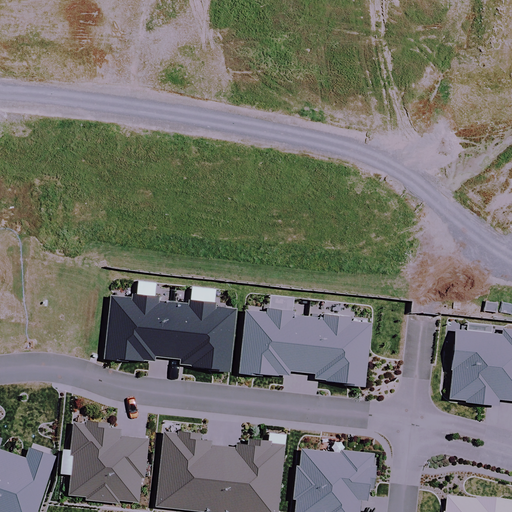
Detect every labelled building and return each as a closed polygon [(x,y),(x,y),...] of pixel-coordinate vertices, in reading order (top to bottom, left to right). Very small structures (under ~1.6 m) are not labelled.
[(227,373),(234,308),(213,306),(213,302),(185,299),(185,303),(156,300),(156,296),(128,293),(128,297),(107,294),(100,359),(114,361),(114,360),(141,362),(141,361),(152,362),(152,357),(177,360),(176,365),(184,365),(184,367),(212,369),(212,371),(227,373)] [(347,386),(362,387),(369,323),(348,321),(348,317),(321,314),(321,318),(291,315),(291,311),(264,308),(264,311),(243,309),(235,374),(251,376),(251,374),(276,376),(276,375),(287,377),(288,372),(312,374),(311,379),(322,380),(322,381),(347,384),(347,386)] [(511,401),(511,329),(500,328),(499,334),(453,329),(448,370),(450,370),(446,399),(463,400),(462,403),(496,406),(497,400),(511,401)] [(141,478),(145,438),(117,435),(118,429),(105,428),(106,423),(82,420),(82,423),(70,422),(67,450),(60,449),(57,474),(67,475),(64,496),(82,497),(82,500),(116,504),(116,501),(135,503),(139,479),(141,478)] [(0,511),(25,511),(50,440),(22,431),(19,442),(0,435),(0,511)] [(160,431),(152,507),(196,511),(274,511),(282,445),(268,443),(268,441),(245,439),(244,445),(234,444),(233,447),(208,444),(208,441),(197,440),(198,434),(175,431),(174,433),(160,431)] [(371,465),(372,453),(339,449),(339,452),(298,448),(296,466),(293,466),(290,500),(292,500),(291,511),(357,511),(358,501),(365,501),(366,489),(371,490),(371,486),(373,485),(374,465),(371,465)] [(511,511),(511,502),(475,499),(475,501),(446,498),(444,511),(511,511)]
